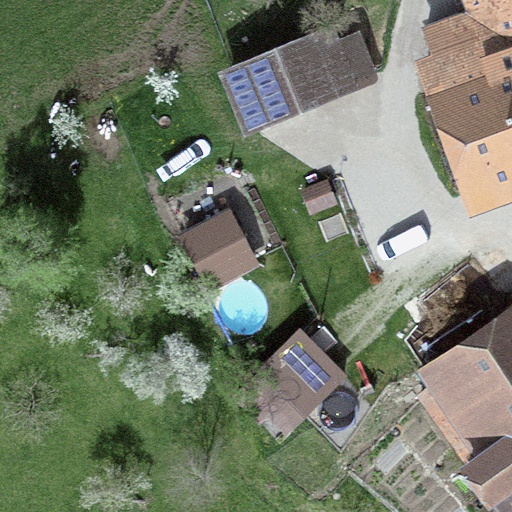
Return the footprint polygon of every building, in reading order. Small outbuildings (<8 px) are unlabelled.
[(511,0),(469,0),(472,8),(424,24),(433,52),(430,53),(474,191),(511,178),(511,0)] [(349,37),(368,29),(356,1),(312,20),(324,47),(321,49),(315,35),(222,74),(247,133),(340,93),(338,88),(366,77),(349,37)] [(186,214),(207,249),(234,232),(214,198),(186,214)] [(502,511),(511,511),(511,307),(409,376),(502,511)] [(331,351),(297,388),(330,417),(363,380),(331,351)]
